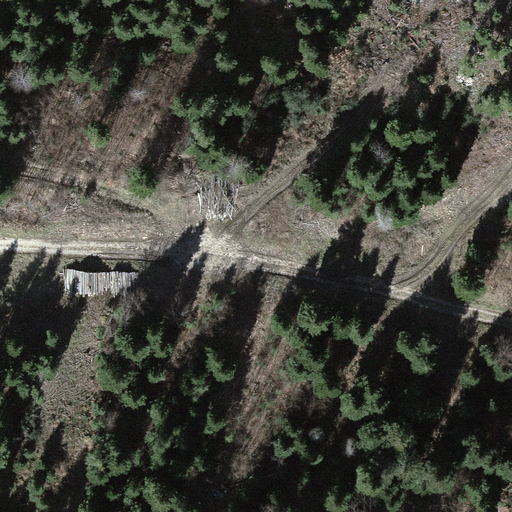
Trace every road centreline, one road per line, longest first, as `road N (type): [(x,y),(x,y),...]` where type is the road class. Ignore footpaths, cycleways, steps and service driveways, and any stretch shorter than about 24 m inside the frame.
road 1 (track): [(218,255),(511,322)]
road 2 (track): [(0,160),(143,200),(218,255)]
road 3 (track): [(218,255),(0,237)]
